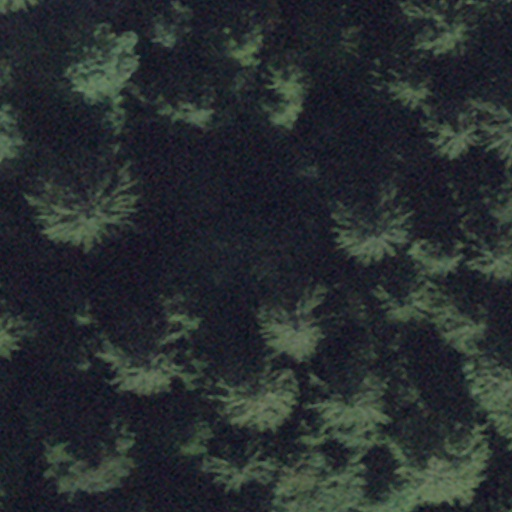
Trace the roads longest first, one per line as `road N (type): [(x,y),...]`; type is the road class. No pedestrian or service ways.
road 1 (track): [(406,0),(267,136),(235,189),(164,230),(98,235)]
road 2 (track): [(98,235),(159,182),(211,152),(310,0)]
